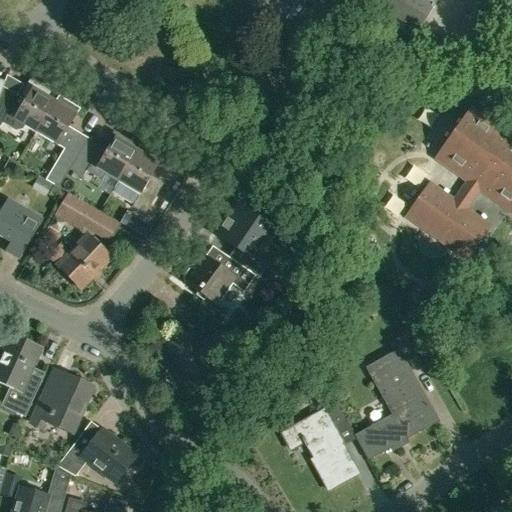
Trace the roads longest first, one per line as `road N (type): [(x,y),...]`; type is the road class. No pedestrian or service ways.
road 1 (residential): [(110,329),(119,302),(204,186),(207,153),(189,127),(36,35)]
road 2 (residential): [(264,511),(223,469),(157,423),(110,329)]
road 3 (residential): [(395,510),(511,428)]
road 4 (residential): [(110,329),(79,331),(0,292)]
